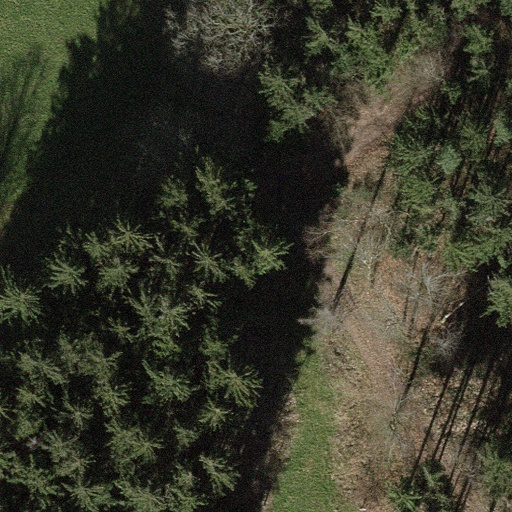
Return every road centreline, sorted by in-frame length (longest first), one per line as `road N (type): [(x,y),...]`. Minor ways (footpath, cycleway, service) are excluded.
road 1 (track): [(289,212),(466,511)]
road 2 (track): [(506,0),(422,52),(289,212)]
road 3 (track): [(194,0),(289,212)]
